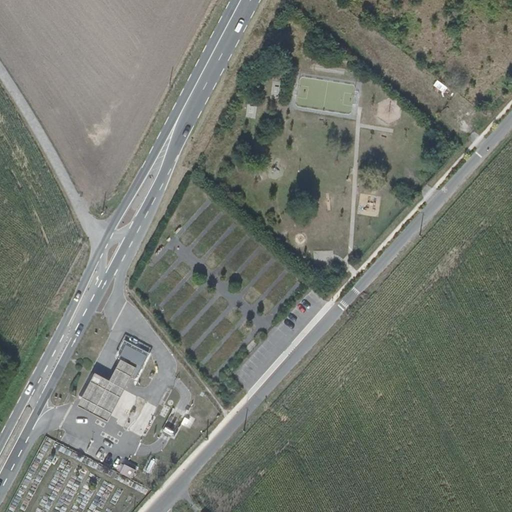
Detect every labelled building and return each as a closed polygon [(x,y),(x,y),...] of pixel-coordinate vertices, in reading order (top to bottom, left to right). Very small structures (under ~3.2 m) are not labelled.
[(310,286),(305,291),(319,304),(324,299),(310,286)] [(116,369),(131,377),(136,379),(149,355),(126,343),(119,356),(122,358),(116,369)] [(95,374),(90,384),(78,406),(82,408),(108,421),(131,377),(116,369),(110,381),(99,375),(95,374)] [(193,406),(199,395),(181,385),(176,396),(193,406)] [(186,427),(196,408),(176,397),(166,416),(186,427)] [(120,473),(131,478),(135,469),(124,464),(120,473)]
